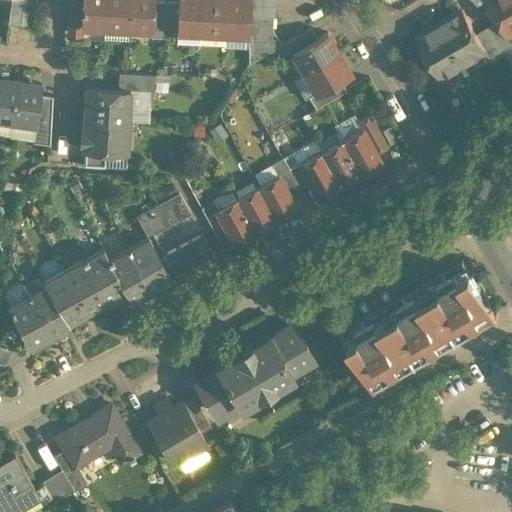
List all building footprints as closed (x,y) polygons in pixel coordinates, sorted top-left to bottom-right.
[(24,0),(22,0),(10,0),(8,21),(20,23),(24,0)] [(36,0),(34,0),(23,0),(24,0),(20,23),(33,25),(36,0)] [(81,0),(69,0),(68,31),(81,31),(82,23),(80,23),(81,0)] [(105,0),(81,0),(80,23),(82,23),(104,24),(105,0)] [(129,0),(105,0),(104,24),(128,26),(129,0)] [(129,0),(128,26),(151,27),(152,27),(153,0),(129,0)] [(165,0),(153,0),(152,27),(151,27),(151,35),(164,35),(165,0)] [(178,0),(171,0),(165,0),(164,35),(177,36),(177,28),(176,28),(178,0)] [(201,0),(177,0),(178,0),(176,28),(177,28),(177,36),(176,40),(199,41),(201,0)] [(225,0),(201,0),(199,41),(223,43),(224,31),(225,0)] [(249,0),(225,0),(224,31),(248,32),(249,14),(250,2),(249,0)] [(511,31),(511,0),(488,0),(499,19),(508,33),(509,33),(511,31)] [(274,3),(250,2),(249,14),(273,15),(274,3)] [(462,8),(443,19),(467,60),(485,50),(486,49),(476,32),(462,8)] [(273,15),(249,14),(248,32),(248,33),(272,27),(273,15)] [(467,60),(443,19),(417,34),(419,37),(434,63),(441,76),(467,60)] [(508,33),(499,19),(489,25),(503,49),(511,43),(511,37),(509,33),(508,33)] [(281,42),(279,44),(285,55),(293,51),(292,50),(316,36),(310,25),(281,42)] [(503,49),(489,25),(476,32),(486,49),(485,50),(492,60),(505,52),(503,49)] [(272,27),(248,33),(248,61),(279,44),(281,42),(272,27)] [(316,36),(292,50),(293,51),(304,70),(339,50),(327,30),(316,36)] [(434,63),(419,37),(407,44),(422,70),(434,63)] [(339,50),(304,70),(316,90),(316,91),(340,77),(351,71),(339,50)] [(155,72),(119,70),(118,86),(129,87),(130,87),(153,88),(155,72)] [(17,78),(0,75),(0,115),(12,117),(17,78)] [(340,77),(316,91),(316,90),(308,94),(315,106),(346,88),(340,77)] [(41,81),(17,78),(12,117),(34,121),(36,121),(40,91),(41,81)] [(168,80),(156,79),(155,88),(167,89),(168,80)] [(118,86),(85,84),(84,116),(128,118),(130,87),(129,87),(118,86)] [(40,91),(36,121),(34,121),(32,137),(50,140),(53,93),(40,91)] [(386,144),(369,113),(358,119),(362,126),(376,150),(386,144)] [(128,118),(84,116),(83,130),(81,130),(80,140),(83,140),(82,146),(84,146),(105,147),(128,148),(130,118),(128,118)] [(376,150),(362,126),(341,137),(361,172),(382,161),(376,150)] [(361,172),(341,137),(320,149),(340,184),(361,172)] [(105,147),(84,146),(83,163),(104,165),(105,147)] [(340,184),(320,149),(299,160),(310,181),(318,195),(340,184)] [(288,165),(283,155),(271,161),(277,172),(278,172),(289,192),(300,186),(288,165)] [(299,160),(299,159),(288,165),(300,186),(310,181),(299,160)] [(277,172),(257,183),(276,218),(297,207),(289,192),(278,172),(277,172)] [(257,183),(236,195),(255,230),(276,218),(257,183)] [(190,211),(179,190),(166,196),(178,218),(190,211)] [(255,230),(236,195),(216,206),(215,206),(228,231),(234,241),(255,230)] [(166,196),(153,203),(165,225),(178,218),(166,196)] [(216,206),(212,199),(201,205),(218,237),(228,231),(215,206),(216,206)] [(165,225),(153,203),(135,213),(147,235),(148,235),(147,234),(165,225)] [(202,232),(189,239),(201,260),(213,253),(202,232)] [(147,235),(130,244),(129,243),(127,244),(127,245),(149,285),(158,280),(160,281),(170,276),(148,235),(147,235)] [(413,236),(404,241),(406,244),(415,239),(413,236)] [(201,260),(189,239),(177,245),(189,266),(201,260)] [(127,245),(112,255),(111,253),(108,255),(125,287),(130,296),(139,291),(141,292),(150,286),(149,285),(127,245)] [(189,266),(177,245),(164,252),(176,273),(189,266)] [(103,246),(87,255),(86,254),(82,256),(83,257),(105,297),(113,292),(116,292),(125,287),(108,255),(103,246)] [(105,297),(83,257),(64,268),(85,307),(94,302),(96,303),(105,298),(105,297)] [(497,314),(468,262),(450,272),(480,324),(497,314)] [(85,307),(64,268),(44,278),(46,282),(66,317),(75,312),(78,313),(86,309),(85,307)] [(480,324),(450,272),(433,282),(462,334),(480,324)] [(66,317),(46,282),(28,292),(50,333),(51,332),(50,330),(58,326),(61,327),(69,323),(66,317)] [(462,334),(433,282),(415,293),(445,344),(462,334)] [(50,333),(28,292),(9,302),(30,341),(38,337),(41,338),(50,333)] [(445,344),(415,293),(397,303),(427,354),(445,344)] [(427,354),(397,303),(380,313),(410,365),(427,354)] [(410,365),(380,313),(362,323),(392,375),(410,365)] [(269,334),(288,367),(311,354),(292,321),(269,334)] [(392,375),(362,323),(345,333),(375,385),(392,375)] [(288,367),(269,334),(268,331),(218,360),(220,363),(239,396),(241,398),(290,370),(288,367)] [(10,346),(0,343),(0,360),(5,362),(10,346)] [(239,396),(220,363),(197,376),(216,409),(239,396)] [(211,424),(193,393),(182,399),(200,430),(211,424)] [(182,399),(181,397),(171,403),(167,396),(165,396),(157,401),(156,403),(160,409),(148,416),(149,418),(161,439),(173,459),(206,440),(200,430),(182,399)] [(139,448),(111,400),(57,433),(75,463),(111,441),(121,459),(139,448)] [(161,439),(149,418),(139,424),(151,445),(161,439)] [(3,511),(39,491),(13,448),(0,456),(0,511),(3,511)] [(61,466),(43,477),(54,498),(74,486),(61,466)] [(239,511),(230,496),(203,511),(239,511)]
